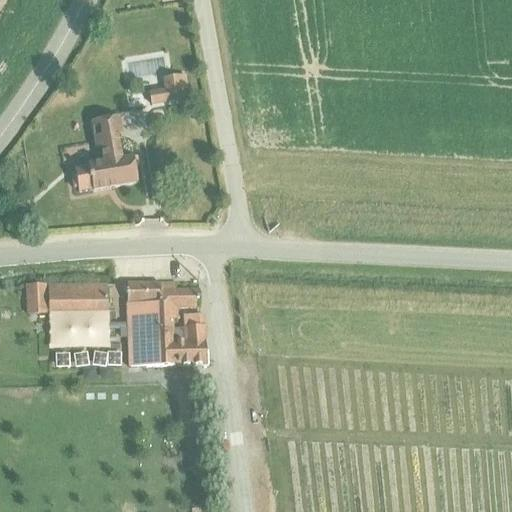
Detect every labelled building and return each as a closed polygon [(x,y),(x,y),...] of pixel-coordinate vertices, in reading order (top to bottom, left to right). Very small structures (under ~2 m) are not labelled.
[(182,75),(166,76),(167,90),(151,91),(153,107),(186,103),(182,75)] [(92,192),(92,194),(137,186),(134,168),(138,168),(136,159),(121,162),(117,136),(114,136),(111,120),(91,123),(95,150),(100,149),(102,165),(88,167),(88,168),(75,170),(75,174),(70,175),(73,192),(78,191),(79,195),(92,192)] [(104,287),(47,285),(48,312),(104,312),(104,287)] [(175,285),(127,285),(127,304),(125,305),(126,330),(119,331),(119,339),(127,339),(128,368),(174,367),(176,371),(209,367),(204,317),(182,318),(184,342),(173,342),(173,320),(178,320),(178,310),(198,310),(198,291),(175,292),(175,285)] [(44,315),(45,286),(27,288),(27,315),(44,315)] [(186,419),(204,417),(200,393),(182,395),(186,419)]
